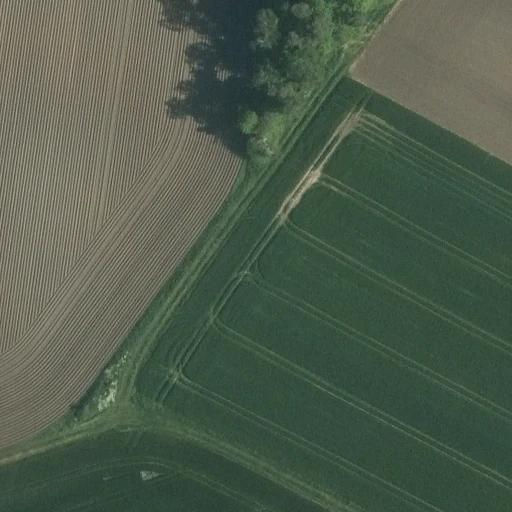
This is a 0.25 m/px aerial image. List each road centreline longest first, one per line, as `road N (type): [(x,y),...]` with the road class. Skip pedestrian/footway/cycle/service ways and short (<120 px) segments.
road 1 (track): [(117,412),(114,383),(388,0)]
road 2 (track): [(0,453),(117,412),(192,432),(343,511)]
